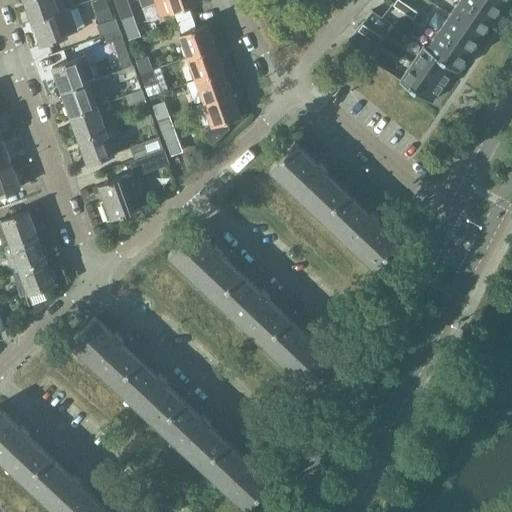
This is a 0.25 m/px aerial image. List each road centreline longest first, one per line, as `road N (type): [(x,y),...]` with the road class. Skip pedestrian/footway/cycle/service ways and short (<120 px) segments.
road 1 (tertiary): [(442,230),(292,511)]
road 2 (tertiary): [(337,511),(478,251)]
road 3 (residential): [(96,277),(0,21)]
road 4 (residential): [(263,432),(96,277)]
road 5 (residential): [(453,210),(291,90)]
road 6 (residential): [(141,511),(0,382)]
road 7 (residential): [(332,314),(194,188)]
road 8 (residential): [(194,188),(279,111),(291,90)]
road 9 (residential): [(96,277),(194,188)]
road 10 (residential): [(0,368),(96,277)]
road 11 (tertiary): [(511,101),(453,210)]
